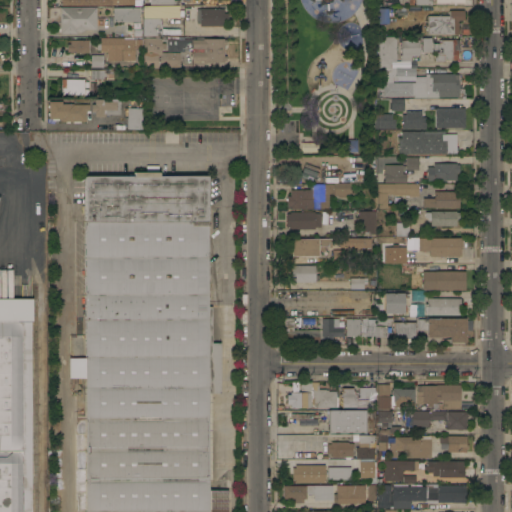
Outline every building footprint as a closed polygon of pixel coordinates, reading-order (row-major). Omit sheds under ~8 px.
[(76,32),(76,33),(60,33),(59,7),(96,6),(96,29),(84,29),(81,32),(76,32)] [(139,7),(139,21),(113,21),(113,7),(139,7)] [(388,23),(376,23),(376,8),(388,7),(388,23)] [(200,8),(223,8),(223,25),(200,25),(200,8)] [(427,15),(449,15),(449,10),(463,10),(463,20),(458,20),(458,33),(428,33),(427,15)] [(161,18),(161,36),(142,36),(142,18),(161,18)] [(115,24),(127,25),(126,36),(114,35),(115,24)] [(438,96),(438,97),(413,97),(413,95),(382,95),(382,97),(376,97),(376,82),(384,82),(384,67),(376,67),(377,36),(395,36),(395,53),(396,53),(396,61),(390,61),(390,67),(415,67),(415,76),(425,76),(425,73),(426,73),(426,68),(438,68),(438,73),(454,73),(454,74),(458,74),(458,88),(464,88),(464,92),(465,92),(465,97),(457,97),(457,90),(450,90),(450,96),(438,96)] [(106,60),(106,51),(100,51),(100,50),(96,50),(96,40),(99,40),(99,37),(142,37),(142,49),(138,49),(138,47),(133,47),(133,62),(123,62),(123,59),(106,60)] [(160,37),(160,43),(165,43),(165,49),(160,49),(160,52),(167,52),(167,38),(179,38),(179,66),(159,66),(159,63),(158,63),(158,66),(143,66),(143,37),(160,37)] [(422,37),(431,37),(431,51),(422,51),(422,37)] [(223,38),(223,39),(226,39),(226,44),(224,44),(224,55),(226,55),(226,60),(224,60),(224,61),(203,61),(203,60),(196,60),(196,52),(192,52),(192,39),(203,39),(203,38),(223,38)] [(88,52),(70,52),(70,51),(67,51),(67,43),(70,43),(70,39),(88,39),(88,52)] [(411,55),(411,60),(400,60),(400,55),(401,55),(401,39),(419,39),(419,55),(411,55)] [(459,50),(457,50),(457,59),(452,59),(443,59),(443,60),(436,60),(436,52),(438,52),(438,50),(433,50),(433,43),(438,43),(438,39),(459,39),(459,50)] [(102,55),(102,62),(106,62),(106,67),(90,67),(90,55),(102,55)] [(90,79),(90,69),(103,69),(104,79),(90,79)] [(61,79),(83,78),(83,81),(87,80),(88,87),(83,87),(83,89),(88,88),(88,94),(62,94),(61,79)] [(103,114),(103,116),(95,116),(95,111),(91,111),(91,104),(94,104),(94,99),(119,98),(120,114),(103,114)] [(390,110),(391,98),(404,98),(404,110),(390,110)] [(48,101),(62,100),(62,103),(73,103),(73,104),(89,104),(89,110),(85,110),(85,121),(62,121),(62,120),(60,120),(60,118),(49,118),(48,101)] [(127,107),(142,107),(142,129),(126,129),(127,107)] [(435,108),(464,107),(464,127),(436,127),(435,108)] [(402,128),(401,114),(405,113),(405,111),(421,111),(421,117),(425,117),(425,128),(402,128)] [(375,128),(374,112),(380,112),(381,113),(391,113),(391,119),(395,119),(395,128),(375,128)] [(398,153),(398,137),(401,137),(401,131),(422,131),(422,134),(424,134),(424,131),(444,131),(444,134),(456,134),(456,152),(446,152),(446,153),(398,153)] [(345,139),(357,139),(357,151),(345,151),(345,139)] [(317,142),(318,151),(300,151),(300,142),(317,142)] [(419,156),(418,170),(405,169),(405,156),(419,156)] [(456,163),(459,163),(459,172),(456,172),(456,180),(427,180),(427,166),(433,166),(433,163),(456,163)] [(403,164),(402,173),(405,173),(405,182),(384,182),(384,164),(403,164)] [(208,306),(211,306),(211,342),(220,342),(220,393),(210,393),(211,479),(208,479),(208,490),(227,490),(227,511),(84,511),(84,377),(68,377),(68,358),(85,358),(84,176),(133,175),(133,171),(158,171),(158,175),(207,175),(208,306)] [(334,183),(334,182),(349,182),(349,194),(346,194),(347,197),(338,197),(338,195),(335,195),(335,193),(328,193),(329,208),(287,209),(287,196),(290,196),(290,189),(312,189),(312,184),(334,183)] [(408,196),(408,194),(387,195),(387,205),(389,205),(389,208),(376,208),(376,183),(418,182),(419,196),(408,196)] [(458,191),(458,207),(434,207),(434,206),(422,206),(422,197),(434,198),(434,191),(458,191)] [(373,210),(358,210),(358,231),(373,231),(373,210)] [(430,225),(430,220),(427,220),(427,217),(425,217),(425,212),(430,212),(430,210),(456,210),(456,212),(459,212),(459,220),(456,220),(456,225),(430,225)] [(290,228),(290,226),(285,226),(285,213),(290,213),(290,211),(314,211),(314,213),(320,213),(320,226),(314,226),(314,228),(290,228)] [(387,263),(387,241),(376,241),(376,235),(395,235),(396,222),(410,222),(410,236),(405,236),(405,263),(387,263)] [(370,237),(370,247),(360,247),(360,249),(356,249),(356,247),(339,247),(339,243),(340,243),(340,237),(370,237)] [(459,237),(459,256),(428,256),(428,250),(418,250),(418,237),(459,237)] [(291,255),(291,238),(330,238),(330,247),(328,247),(328,245),(325,245),(325,250),(318,250),(318,255),(291,255)] [(346,249),(346,262),(332,262),(332,249),(346,249)] [(314,265),(314,274),(318,274),(318,279),(315,279),(315,281),(287,281),(287,271),(290,271),(290,265),(314,265)] [(464,271),(464,289),(422,289),(422,270),(464,271)] [(363,277),(363,288),(349,288),(349,277),(363,277)] [(383,313),(383,293),(403,292),(403,293),(408,293),(409,305),(403,305),(403,312),(383,313)] [(0,511),(0,298),(32,298),(32,320),(30,320),(30,511),(0,511)] [(460,298),(460,316),(427,316),(427,298),(460,298)] [(303,345),(303,343),(276,344),(276,317),(292,317),(293,329),(318,329),(318,345),(303,345)] [(375,325),(376,325),(376,318),(391,317),(391,320),(389,320),(389,323),(386,323),(387,336),(376,337),(375,335),(375,325)] [(465,341),(449,341),(449,336),(427,336),(427,329),(417,329),(417,318),(426,318),(426,317),(465,317),(465,341)] [(359,318),(359,336),(332,336),(332,339),(323,339),(323,336),(321,336),(321,318),(359,318)] [(360,335),(360,318),(367,318),(367,319),(375,319),(375,325),(375,335),(360,335)] [(415,321),(415,338),(393,338),(393,321),(415,321)] [(290,407),(290,404),(286,404),(286,394),(290,394),(290,392),(300,392),(300,382),(318,382),(318,389),(325,389),(327,389),(328,391),(336,391),(336,396),(337,396),(337,409),(330,409),(330,407),(316,407),(316,404),(311,404),(311,398),(311,407),(290,407)] [(414,388),(414,408),(409,408),(341,408),(341,397),(339,397),(339,394),(341,394),(341,391),(342,391),(342,387),(353,387),(353,390),(358,390),(358,387),(376,387),(376,383),(389,383),(389,395),(392,395),(392,388),(392,387),(401,387),(401,388),(414,388)] [(436,385),(436,384),(459,384),(459,408),(442,408),(442,400),(436,400),(436,403),(436,409),(432,409),(432,406),(426,406),(426,403),(422,403),(422,404),(416,404),(416,385),(436,385)] [(327,433),(327,409),(364,409),(365,433),(327,433)] [(430,457),(405,457),(405,450),(396,450),(396,457),(390,457),(390,450),(378,450),(377,434),(376,434),(376,422),(377,422),(377,410),(390,410),(391,425),(400,425),(400,432),(389,432),(389,434),(392,434),(392,437),(411,436),(419,436),(419,439),(430,439),(430,457)] [(428,410),(428,412),(430,412),(430,410),(445,410),(445,411),(465,411),(465,412),(466,412),(466,421),(466,429),(461,429),(456,429),(445,428),(445,419),(431,419),(431,420),(428,420),(428,426),(411,426),(411,417),(406,417),(406,410),(428,410)] [(358,444),(358,435),(373,435),(373,444),(358,444)] [(439,436),(446,436),(446,435),(466,435),(465,444),(467,444),(467,449),(466,449),(465,451),(447,451),(447,450),(439,446),(439,436)] [(331,456),(331,453),(327,453),(327,443),(330,443),(330,441),(339,441),(339,443),(352,443),(352,456),(331,456)] [(373,447),(373,458),(355,458),(355,447),(373,447)] [(384,476),(383,476),(383,471),(384,471),(384,460),(417,460),(417,469),(401,469),(401,480),(384,480),(384,476)] [(463,460),(463,468),(464,468),(464,476),(438,476),(438,475),(432,475),(432,472),(426,472),(426,460),(463,460)] [(359,462),(373,462),(373,478),(359,478),(359,462)] [(324,483),(295,484),(295,479),(292,479),(292,467),(295,467),(295,465),(324,465),(324,483)] [(325,479),(348,479),(349,467),(325,466),(325,479)] [(425,486),(437,486),(437,485),(465,485),(464,502),(437,501),(437,499),(425,499),(425,500),(410,500),(410,508),(389,508),(389,507),(377,507),(377,484),(390,484),(390,492),(392,492),(392,486),(425,486)] [(332,499),(313,499),(313,493),(306,493),(306,498),(301,498),(301,502),(290,502),(290,498),(283,498),(283,485),(332,485),(332,499)] [(364,485),(364,503),(336,503),(336,501),(333,501),(333,493),(336,493),(336,485),(364,485)]
